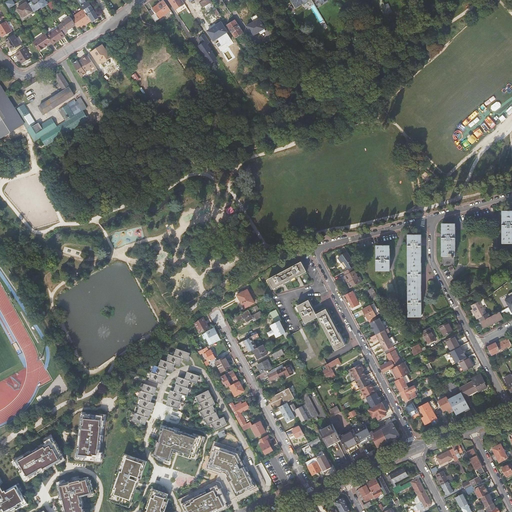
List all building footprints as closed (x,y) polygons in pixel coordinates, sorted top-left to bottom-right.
[(42,8),(47,5),(47,4),(44,0),(31,0),(30,0),(31,2),(28,4),(34,12),(42,7),(42,8)] [(92,7),(87,0),(81,0),(82,1),(79,3),(83,9),(91,21),(92,22),(97,19),(96,17),(98,16),(96,12),(95,13),(94,11),(94,10),(94,9),(93,9),(92,7)] [(157,5),(164,15),(170,10),(163,0),(157,5)] [(181,0),(167,0),(175,10),(184,4),(181,0)] [(212,9),(215,7),(210,0),(203,0),(200,3),(203,7),(205,6),(208,12),(212,9)] [(393,12),(389,2),(384,4),(382,0),(377,0),(384,16),(393,12)] [(26,3),(17,9),(22,17),(32,12),(26,3)] [(160,18),(164,15),(157,5),(153,8),(157,14),(160,18)] [(91,21),(83,9),(74,16),(75,17),(72,19),(76,25),(77,27),(80,25),(82,28),(91,21)] [(152,9),(148,12),(155,22),(159,19),(156,15),(152,9)] [(190,13),(194,19),(198,16),(194,10),(190,13)] [(62,23),(58,26),(59,27),(63,33),(76,25),(72,19),(69,15),(61,22),(62,23)] [(259,19),(247,26),(252,36),(257,33),(257,32),(264,28),(259,19)] [(227,25),(235,38),(243,33),(235,20),(227,25)] [(6,21),(0,25),(0,31),(3,37),(12,31),(6,21)] [(214,40),(227,32),(221,22),(207,31),(214,40)] [(46,35),(51,42),(52,43),(59,38),(60,39),(65,36),(63,33),(59,27),(46,35)] [(45,33),(33,43),(39,51),(51,42),(46,35),(45,33)] [(14,34),(5,40),(6,42),(16,37),(14,34)] [(210,42),(204,34),(198,38),(202,43),(198,46),(203,53),(205,55),(209,62),(212,61),(214,60),(215,58),(207,44),(210,42)] [(16,37),(6,42),(12,50),(21,44),(16,37)] [(111,58),(102,44),(98,47),(94,49),(90,52),(97,62),(100,63),(101,63),(103,61),(104,62),(107,60),(111,58)] [(25,48),(16,53),(22,63),(31,58),(25,48)] [(78,61),(73,65),(81,76),(85,73),(85,72),(89,69),(90,71),(96,68),(88,56),(78,63),(78,61)] [(63,89),(60,91),(66,99),(74,93),(57,70),(52,74),(63,89)] [(49,99),(54,107),(66,99),(60,91),(49,99)] [(43,103),(49,111),(54,107),(49,99),(43,103)] [(44,115),(49,111),(43,103),(38,107),(44,115)] [(70,130),(81,122),(75,114),(68,103),(62,107),(66,112),(64,114),(67,119),(65,121),(70,130)] [(16,111),(26,125),(34,119),(24,105),(16,111)] [(75,114),(81,122),(89,116),(83,108),(75,114)] [(54,141),(64,134),(58,125),(53,117),(47,121),(48,122),(46,124),(45,123),(42,125),(41,125),(40,124),(38,125),(37,124),(29,130),(36,139),(39,139),(42,137),(47,144),(53,140),(54,141)] [(29,130),(37,124),(34,119),(26,125),(29,130)] [(61,124),(67,132),(70,130),(65,121),(61,124)] [(58,125),(64,134),(67,132),(61,124),(58,125)] [(502,214),(502,236),(503,236),(503,243),(511,243),(511,210),(503,211),(503,214),(502,214)] [(442,226),(442,249),(443,249),(443,256),(443,265),(454,265),(454,256),(454,249),(455,249),(455,226),(454,226),(454,223),(443,223),(443,226),(442,226)] [(408,234),(407,313),(409,313),(409,317),(420,316),(420,313),(421,313),(421,234),(408,234)] [(377,248),(376,248),(376,271),(390,270),(389,248),(388,248),(388,245),(377,245),(377,248)] [(351,263),(354,261),(347,251),(338,258),(344,266),(346,270),(352,267),(353,267),(351,263)] [(307,271),(301,261),(268,279),(273,289),(307,271)] [(346,270),(343,272),(345,275),(344,276),(346,280),(348,283),(347,283),(349,288),(362,282),(359,277),(357,278),(352,267),(346,270)] [(379,297),(373,288),(369,290),(371,294),(370,295),(372,300),(379,297)] [(247,290),(237,296),(244,309),(254,303),(247,290)] [(352,291),(345,295),(352,308),(357,305),(357,304),(359,303),(352,291)] [(298,304),(296,305),(297,306),(296,306),(305,323),(318,317),(335,350),(345,345),(326,309),(316,314),(309,300),(298,305),(298,304)] [(480,301),(471,305),(473,309),(474,312),(478,319),(478,318),(480,322),(490,317),(488,313),(487,314),(482,305),(480,301)] [(368,319),(374,316),(378,314),(373,303),(362,309),(368,319)] [(248,310),(233,318),(236,323),(243,319),(244,320),(245,320),(246,322),(252,319),(248,310)] [(490,317),(480,322),(484,328),(503,318),(499,312),(490,317)] [(282,320),(278,314),(272,316),(276,323),(279,322),(282,320)] [(208,329),(202,317),(194,324),(196,329),(199,334),(208,329)] [(374,331),(376,335),(384,330),(385,330),(379,318),(376,320),(370,323),(372,327),(374,331)] [(276,323),(272,326),(274,330),(268,333),(270,335),(275,333),(277,337),(285,333),(279,322),(276,323)] [(449,322),(441,327),(445,335),(453,330),(449,322)] [(308,326),(289,336),(293,343),(298,354),(308,373),(327,363),(308,326)] [(214,328),(206,332),(213,344),(220,340),(214,328)] [(384,330),(376,335),(380,343),(389,339),(384,330)] [(432,331),(425,335),(430,343),(436,339),(432,331)] [(257,333),(239,343),(237,344),(241,350),(246,347),(249,352),(253,350),(256,348),(251,340),(259,336),(257,333)] [(454,336),(446,340),(451,351),(453,350),(460,347),(458,343),(454,336)] [(385,351),(393,347),(389,339),(380,343),(385,351)] [(495,342),(488,346),(492,355),(499,351),(498,348),(500,346),(502,350),(511,345),(508,339),(496,345),(495,342)] [(256,348),(253,350),(258,359),(267,353),(263,345),(256,348)] [(451,351),(448,353),(451,357),(452,357),(455,363),(459,361),(468,357),(465,352),(464,352),(463,350),(461,346),(460,347),(453,350),(451,351)] [(393,347),(385,351),(390,361),(380,366),(384,373),(390,369),(392,368),(402,363),(393,347)] [(190,354),(176,349),(175,353),(174,357),(182,360),(186,361),(187,357),(189,357),(190,354)] [(281,349),(271,354),(274,358),(284,353),(281,349)] [(211,350),(204,354),(205,357),(208,356),(210,361),(215,358),(211,350)] [(172,356),(169,355),(168,358),(169,358),(167,363),(175,365),(180,367),(182,360),(174,357),(172,356)] [(224,356),(215,361),(221,372),(231,367),(228,362),(227,363),(224,356)] [(339,357),(326,365),(328,369),(324,371),(327,376),(330,375),(332,377),(336,375),(332,367),(332,365),(334,365),(339,362),(340,364),(342,363),(339,357)] [(459,361),(464,371),(467,370),(473,366),(468,357),(459,361)] [(366,361),(364,358),(353,363),(355,367),(361,363),(366,361)] [(259,368),(261,373),(263,373),(265,371),(271,368),(267,360),(258,364),(260,367),(259,368)] [(167,363),(161,361),(160,364),(161,364),(159,368),(167,371),(171,372),(173,368),(174,368),(175,365),(167,363)] [(402,363),(392,368),(395,374),(394,375),(396,380),(402,377),(408,374),(404,367),(406,366),(404,362),(402,363)] [(355,367),(347,371),(352,382),(355,380),(365,375),(362,369),(363,368),(361,363),(355,367)] [(265,371),(263,373),(258,376),(259,380),(265,377),(266,378),(268,377),(271,382),(286,374),(287,377),(293,373),(288,364),(267,375),(265,371)] [(157,367),(153,366),(153,369),(152,374),(164,377),(165,373),(166,373),(167,371),(159,368),(157,367)] [(225,374),(221,376),(223,380),(222,380),(222,381),(223,382),(223,383),(224,384),(225,384),(227,387),(230,386),(231,385),(235,383),(239,381),(236,376),(233,378),(233,380),(234,381),(230,383),(226,376),(230,374),(232,376),(235,374),(233,370),(225,374)] [(193,374),(185,372),(183,379),(189,381),(195,383),(197,376),(193,374)] [(152,374),(151,373),(150,377),(151,377),(150,381),(163,385),(165,378),(164,377),(152,374)] [(365,375),(355,380),(359,388),(360,387),(361,389),(362,388),(370,384),(366,375),(365,375)] [(481,375),(471,380),(472,381),(478,391),(478,392),(487,388),(481,375)] [(183,379),(177,377),(175,385),(176,385),(187,388),(189,381),(183,379)] [(402,377),(396,380),(395,381),(401,392),(407,389),(408,388),(402,377)] [(231,385),(230,386),(235,396),(244,391),(239,381),(235,383),(231,385)] [(459,388),(467,402),(471,400),(469,396),(478,391),(472,381),(459,388)] [(370,384),(362,388),(366,397),(375,393),(372,387),(373,386),(372,383),(370,384)] [(157,389),(145,385),(144,388),(143,392),(154,396),(155,396),(157,389)] [(187,388),(176,385),(173,392),(182,395),(186,396),(188,389),(187,388)] [(416,390),(414,385),(408,388),(407,389),(401,392),(399,393),(401,396),(402,395),(403,398),(406,402),(411,399),(412,399),(415,398),(419,395),(416,390)] [(209,390),(196,396),(199,403),(212,397),(209,390)] [(173,392),(170,391),(167,398),(168,398),(179,402),(180,402),(180,399),(182,395),(173,392)] [(143,392),(142,392),(142,393),(140,398),(140,399),(142,400),(144,400),(152,403),(154,396),(143,392)] [(312,417),(314,421),(320,418),(307,393),(301,396),(305,404),(312,417)] [(375,393),(366,397),(372,407),(381,403),(375,393)] [(287,402),(291,401),(289,397),(283,400),(279,394),(271,398),(273,402),(271,402),(273,405),(274,404),(273,405),(274,407),(275,407),(276,407),(280,405),(280,406),(287,402)] [(465,413),(471,410),(469,407),(466,408),(460,396),(453,400),(455,404),(457,403),(459,406),(458,406),(457,405),(456,406),(459,412),(463,410),(465,413)] [(212,397),(199,403),(201,406),(202,406),(203,410),(212,406),(215,404),(212,397)] [(438,401),(443,411),(447,409),(448,409),(450,413),(454,411),(447,397),(438,401)] [(179,402),(168,398),(166,406),(174,408),(178,409),(180,402),(179,402)] [(418,412),(411,399),(406,402),(405,403),(407,406),(406,406),(412,416),(418,413),(418,412)] [(152,403),(144,400),(141,408),(153,411),(156,404),(152,403)] [(291,400),(291,401),(287,402),(295,418),(298,416),(301,422),(312,417),(305,404),(296,409),(291,400)] [(427,403),(421,406),(426,416),(422,418),(425,424),(431,421),(433,424),(437,422),(436,420),(439,418),(434,410),(437,408),(433,401),(429,404),(427,405),(427,403)] [(228,404),(241,427),(246,424),(240,413),(249,408),(246,402),(240,405),(239,403),(234,406),(232,402),(228,404)] [(295,418),(287,402),(280,407),(288,422),(295,418)] [(386,410),(382,402),(381,403),(372,407),(370,408),(374,417),(377,415),(378,419),(386,415),(384,411),(385,411),(386,410)] [(203,410),(200,412),(201,415),(202,414),(204,418),(215,413),(213,409),(214,408),(212,406),(203,410)] [(141,408),(141,407),(139,412),(138,414),(138,415),(149,418),(150,418),(153,411),(141,408)] [(174,411),(174,412),(170,412),(170,416),(172,416),(172,421),(181,422),(181,411),(174,411)] [(204,418),(203,419),(204,421),(205,421),(207,425),(211,423),(219,419),(216,412),(215,413),(204,418)] [(138,415),(137,414),(134,422),(139,423),(147,425),(149,418),(138,415)] [(102,434),(103,430),(103,429),(105,430),(105,422),(104,422),(104,417),(99,416),(97,416),(97,418),(90,418),(90,415),(86,415),(84,415),(83,420),(82,419),(81,427),(82,427),(82,430),(82,433),(80,433),(80,434),(79,445),(81,445),(81,451),(77,450),(77,454),(77,459),(101,462),(102,453),(100,453),(101,447),(101,445),(99,445),(99,438),(102,438),(102,436),(102,434)] [(219,419),(211,423),(212,426),(213,426),(215,430),(227,424),(223,417),(219,419)] [(252,425),(252,426),(257,436),(266,431),(262,424),(261,421),(260,421),(252,425)] [(372,436),(377,447),(378,447),(388,442),(395,438),(398,436),(399,434),(397,431),(392,421),(389,423),(390,424),(390,425),(382,429),(380,430),(374,433),(373,432),(373,431),(370,433),(372,436)] [(354,430),(359,440),(363,438),(364,440),(372,436),(370,433),(365,423),(353,428),(354,430)] [(319,431),(327,446),(340,439),(340,438),(332,424),(319,431)] [(163,425),(161,430),(160,434),(159,436),(161,436),(162,434),(163,430),(164,427),(169,429),(170,427),(163,425)] [(192,434),(183,431),(182,433),(177,431),(178,430),(174,428),(170,427),(169,429),(164,427),(163,430),(162,434),(161,436),(160,440),(160,441),(160,442),(159,447),(158,447),(157,448),(155,454),(155,456),(158,457),(158,458),(170,462),(174,450),(174,448),(184,452),(184,453),(192,456),(196,457),(197,454),(200,446),(201,446),(204,437),(198,435),(197,436),(192,434)] [(341,441),(346,449),(360,442),(359,440),(354,430),(340,438),(340,439),(341,441)] [(268,435),(260,439),(262,443),(260,444),(265,454),(272,450),(269,443),(271,442),(268,435)] [(20,474),(24,480),(28,477),(29,478),(35,475),(34,474),(39,470),(40,472),(51,466),(50,464),(54,461),(56,463),(56,464),(64,460),(53,442),(51,439),(48,441),(41,444),(42,446),(36,450),(37,451),(32,454),(31,452),(25,456),(24,454),(17,458),(13,460),(15,465),(17,468),(19,467),(22,473),(20,474)] [(459,453),(465,450),(461,443),(452,447),(456,454),(459,453)] [(42,446),(41,444),(24,454),(25,456),(31,452),(32,454),(37,451),(36,450),(42,446)] [(500,444),(492,448),(499,462),(507,458),(500,444)] [(311,447),(310,446),(303,449),(305,454),(308,452),(312,459),(306,462),(312,475),(321,470),(317,462),(318,461),(311,447)] [(216,447),(208,471),(219,475),(222,473),(227,475),(231,481),(230,483),(230,484),(228,485),(215,491),(212,485),(194,494),(195,496),(183,502),(187,511),(212,511),(227,505),(225,501),(228,500),(228,501),(234,498),(233,497),(236,496),(238,500),(252,493),(251,490),(254,489),(252,484),(251,485),(244,471),(245,470),(242,462),(239,463),(237,459),(239,454),(230,451),(229,453),(225,451),(225,450),(216,447)] [(453,458),(457,456),(453,448),(449,450),(449,451),(437,457),(436,457),(440,465),(441,464),(453,458)] [(466,452),(468,457),(478,476),(479,476),(484,473),(472,448),(466,452)] [(124,455),(117,479),(119,479),(124,461),(126,461),(128,457),(144,463),(143,467),(144,467),(140,479),(142,479),(147,462),(124,455)] [(144,463),(128,457),(126,461),(124,461),(119,479),(117,479),(116,478),(114,486),(115,487),(112,497),(113,497),(112,501),(119,503),(120,501),(124,502),(123,504),(130,507),(131,503),(132,503),(138,482),(131,479),(131,476),(140,479),(144,467),(143,467),(144,463)] [(326,458),(319,462),(323,470),(330,467),(326,458)] [(462,467),(459,460),(453,463),(454,466),(458,465),(459,468),(462,467)] [(508,465),(502,468),(506,476),(511,473),(511,471),(510,468),(508,465)] [(387,477),(391,484),(395,482),(407,476),(408,476),(404,468),(403,468),(391,475),(391,474),(387,477)] [(436,475),(441,485),(449,481),(444,471),(436,475)] [(131,508),(140,479),(131,476),(131,479),(138,482),(132,503),(131,503),(130,507),(123,504),(124,502),(120,501),(119,503),(112,501),(113,497),(112,497),(115,487),(114,486),(111,496),(109,502),(111,502),(131,508)] [(382,476),(377,479),(381,488),(385,495),(390,492),(382,476)] [(478,476),(469,481),(470,482),(471,485),(481,480),(479,476),(478,476)] [(89,481),(89,477),(81,479),(80,479),(80,480),(74,482),(74,481),(73,481),(64,483),(60,484),(61,490),(59,490),(61,498),(63,498),(64,503),(62,503),(64,511),(85,511),(84,506),(82,506),(80,496),(82,496),(86,495),(86,496),(93,494),(92,493),(94,493),(91,480),(89,481)] [(376,478),(367,483),(368,484),(375,497),(375,498),(381,495),(381,494),(383,493),(380,488),(381,488),(377,479),(376,478)] [(411,482),(417,495),(425,491),(418,478),(419,478),(418,478),(410,482),(411,482)] [(449,481),(441,485),(446,494),(446,495),(454,491),(449,481)] [(375,497),(368,484),(360,489),(356,491),(361,500),(364,498),(366,501),(375,497)] [(400,484),(393,488),(396,494),(402,490),(400,484)] [(478,491),(476,491),(477,493),(478,492),(481,497),(487,493),(483,485),(477,489),(478,491)] [(0,511),(11,511),(14,510),(14,511),(18,511),(22,510),(22,509),(24,508),(28,506),(24,500),(23,500),(20,496),(21,496),(18,489),(13,492),(6,496),(4,497),(1,491),(2,490),(0,486),(0,511)] [(165,499),(166,499),(168,495),(152,490),(150,495),(152,495),(153,493),(165,497),(165,499)] [(425,491),(417,495),(421,501),(416,504),(419,510),(414,511),(420,511),(420,510),(432,504),(431,503),(425,491)] [(164,511),(168,500),(166,499),(165,499),(165,497),(153,493),(152,495),(150,495),(146,509),(147,510),(146,511),(164,511)] [(456,498),(461,508),(468,504),(463,494),(464,494),(463,493),(455,497),(456,498)] [(187,511),(183,502),(195,496),(194,494),(178,502),(182,511),(187,511)] [(485,507),(493,503),(491,499),(490,500),(488,494),(481,497),(485,507)] [(335,501),(340,511),(350,511),(351,511),(346,503),(343,497),(335,501)] [(493,503),(485,507),(488,511),(499,511),(497,507),(495,508),(493,503)]
